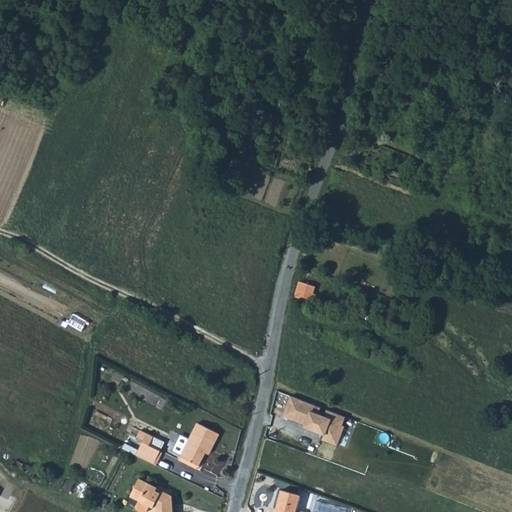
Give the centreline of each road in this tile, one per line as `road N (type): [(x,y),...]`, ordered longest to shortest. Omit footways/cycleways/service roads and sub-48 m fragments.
road 1 (unclassified): [(267,372),(286,276),(350,101),(371,0)]
road 2 (track): [(267,372),(0,232)]
road 3 (residential): [(233,511),(267,372)]
